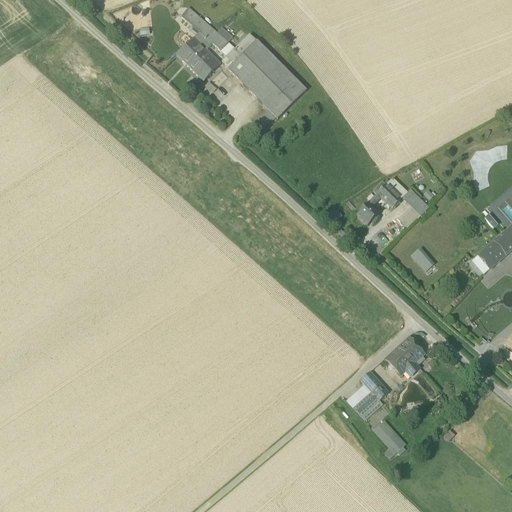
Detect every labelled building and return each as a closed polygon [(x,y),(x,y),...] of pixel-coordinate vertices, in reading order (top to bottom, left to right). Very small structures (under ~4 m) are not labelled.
[(213,47),(226,60),(235,52),(228,45),(217,35),(188,11),(181,19),(199,34),(213,47)] [(221,30),(217,35),(228,45),(232,40),(221,30)] [(213,47),(199,34),(196,37),(210,49),(213,47)] [(256,44),(250,37),(235,52),(226,60),(222,64),(229,71),(228,72),(268,112),(276,120),(278,122),(306,94),(257,43),(256,44)] [(203,84),(220,67),(194,40),(176,57),(203,84)] [(218,91),(209,83),(204,88),(213,96),(218,91)] [(256,124),(263,132),(276,120),(268,112),(256,124)] [(386,188),(401,202),(402,201),(407,196),(392,181),(386,188)] [(373,194),(377,197),(386,188),(382,185),(373,194)] [(386,188),(377,197),(381,201),(392,212),(401,202),(386,188)] [(410,208),(421,219),(424,215),(428,211),(410,193),(407,196),(402,201),(410,208)] [(434,199),(427,193),(423,198),(429,204),(434,199)] [(377,197),(368,206),(372,210),(381,201),(377,197)] [(501,224),(506,231),(511,226),(511,199),(510,197),(497,208),(507,219),(501,224)] [(379,216),(372,210),(368,206),(357,218),(367,228),(367,229),(379,216)] [(421,219),(410,208),(398,220),(409,231),(421,219)] [(330,216),(338,223),(344,217),(335,210),(330,216)] [(499,227),(489,216),(484,221),(493,232),(499,227)] [(511,228),(478,258),(484,265),(489,272),(508,256),(505,252),(507,251),(504,248),(510,243),(511,245),(511,228)] [(349,229),(344,234),(353,242),(357,237),(349,229)] [(434,268),(420,252),(412,259),(426,275),(434,268)] [(478,270),(484,265),(478,258),(472,263),(478,270)] [(484,265),(478,270),(484,277),(489,272),(484,265)] [(415,365),(417,364),(423,359),(425,357),(409,339),(385,361),(401,378),(407,373),(415,365)] [(420,371),(415,365),(407,373),(411,378),(420,371)] [(364,387),(371,395),(379,404),(389,395),(370,374),(360,383),(364,387)] [(371,395),(364,387),(346,403),(353,411),(371,395)] [(380,404),(379,404),(371,395),(353,411),(362,420),(380,404)] [(382,407),(380,404),(362,420),(364,422),(382,407)] [(405,448),(384,423),(375,431),(391,450),(384,457),(389,462),(405,448)]
